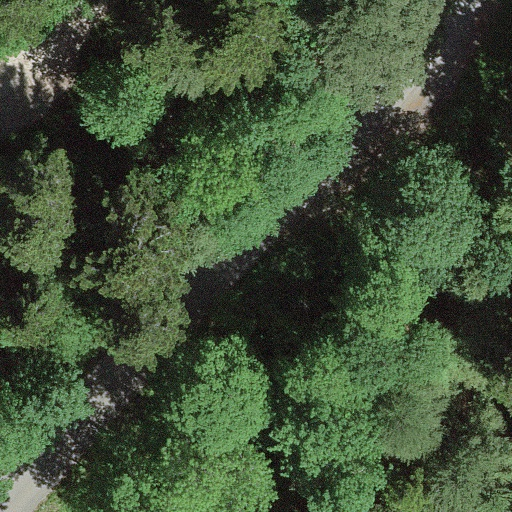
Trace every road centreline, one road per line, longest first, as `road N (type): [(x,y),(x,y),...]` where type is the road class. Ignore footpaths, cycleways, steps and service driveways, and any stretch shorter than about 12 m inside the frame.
road 1 (tertiary): [(457,0),(3,511)]
road 2 (track): [(0,91),(105,0)]
